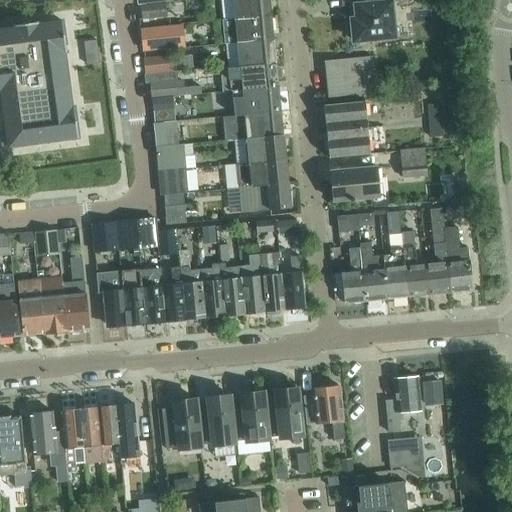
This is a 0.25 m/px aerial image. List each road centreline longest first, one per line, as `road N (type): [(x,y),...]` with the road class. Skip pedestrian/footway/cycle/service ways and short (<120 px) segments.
road 1 (residential): [(0,221),(144,204),(123,0)]
road 2 (residential): [(333,338),(297,0)]
road 3 (residential): [(0,374),(333,338)]
road 4 (residential): [(333,338),(511,325)]
road 5 (residential): [(511,153),(499,35),(510,8)]
